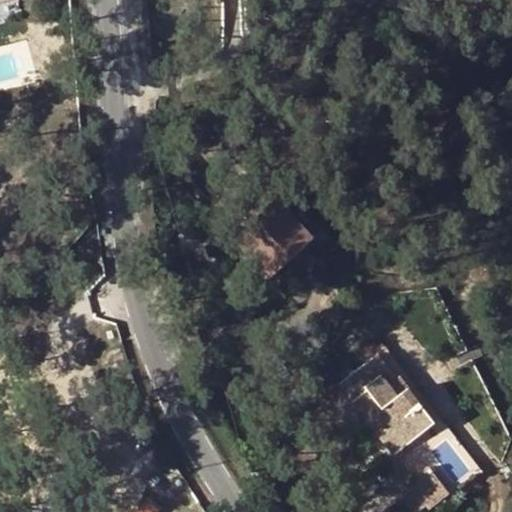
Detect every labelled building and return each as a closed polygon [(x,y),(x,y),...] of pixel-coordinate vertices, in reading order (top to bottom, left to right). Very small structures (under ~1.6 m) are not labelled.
[(253,214),(258,219),(277,200),(272,195),(253,214)] [(251,225),(239,236),(275,275),(313,239),(277,200),(258,219),(251,225)] [(275,275),(239,236),(251,225),(246,220),(230,235),(272,279),(275,275)] [(314,325),(302,347),(315,354),(328,332),(314,325)] [(387,349),(374,359),(402,396),(408,391),(434,425),(447,441),(470,471),(455,484),(460,490),(482,472),(460,444),(435,412),(387,349)] [(402,396),(374,359),(341,386),(352,400),(366,389),(383,410),(376,415),(388,431),(393,427),(408,445),(434,425),(408,391),(402,396)] [(394,455),(408,445),(393,427),(388,431),(376,415),(383,410),(366,389),(352,400),(394,455)] [(402,495),(415,511),(416,511),(426,503),(430,507),(449,490),(430,466),(414,479),(417,483),(402,495)] [(146,500),(138,511),(158,511),(160,509),(146,500)]
